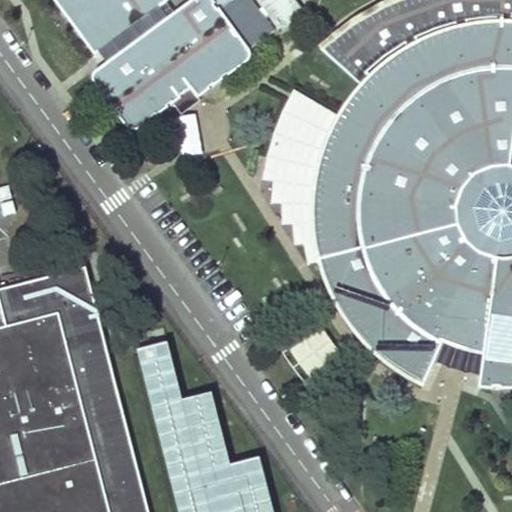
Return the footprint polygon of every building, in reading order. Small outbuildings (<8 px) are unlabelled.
[(52,0),(94,56),(98,53),(106,63),(93,73),(91,76),(92,80),(93,84),(126,129),(130,131),(134,131),(137,130),(172,104),(180,98),(183,102),(194,94),(197,98),(248,61),(249,59),(250,57),(250,55),(250,53),(249,50),(274,32),(251,0),(193,0),(167,19),(159,8),(166,2),(168,0),(52,0)] [(511,0),(400,0),(382,9),(359,20),(339,36),(320,52),(362,91),(351,103),(340,119),(294,94),(284,114),(275,137),(269,160),(264,184),(273,185),(272,207),(283,207),(283,228),(294,228),(295,248),(305,248),(307,269),(321,267),(328,291),(339,313),(348,328),(361,343),(376,360),(389,371),(411,385),(425,392),(437,367),(445,349),(454,353),(467,356),(483,359),(480,380),(478,388),(493,390),(493,388),(498,388),(499,388),(499,390),(511,389),(511,0)] [(194,94),(183,102),(180,98),(172,104),(180,115),(199,101),(197,98),(194,94)] [(148,511),(85,267),(0,289),(0,511),(148,511)] [(356,371),(315,317),(270,336),(324,408),(356,371)] [(274,511),(260,456),(231,463),(212,392),(183,399),(168,342),(138,349),(179,511),(274,511)] [(467,377),(480,380),(483,359),(467,356),(454,353),(445,349),(437,367),(449,372),(467,377)]
